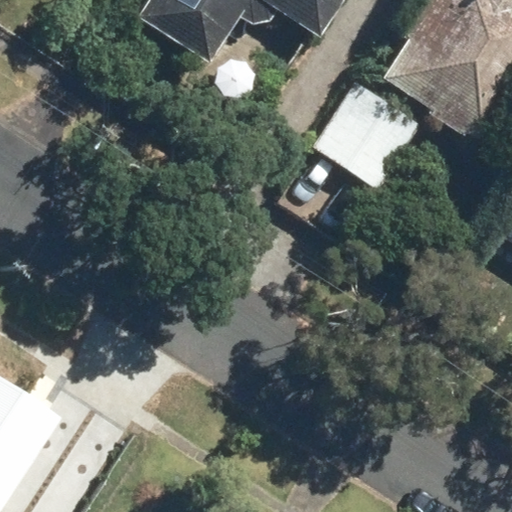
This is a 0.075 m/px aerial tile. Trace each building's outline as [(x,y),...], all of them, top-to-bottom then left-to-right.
[(134,0),(126,13),(198,59),(236,0),(251,0),(310,37),(333,0),(134,0)] [(511,0),(423,0),(371,80),(471,145),(511,82),(511,0)] [(349,81),(305,146),(370,190),(414,125),(349,81)] [(361,205),(308,166),(281,203),(334,242),(361,205)] [(511,208),(494,236),(511,248),(511,208)] [(0,399),(0,488),(40,425),(0,399)]
